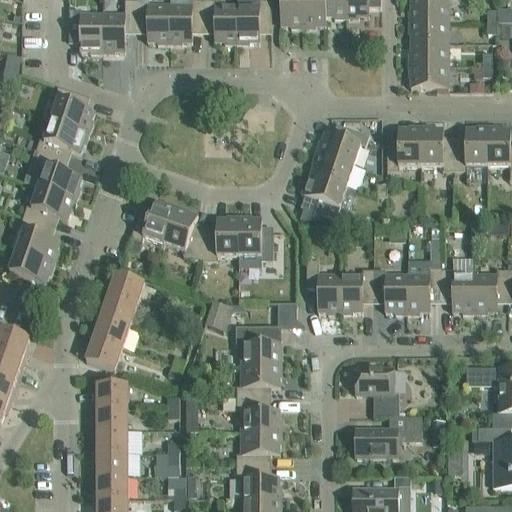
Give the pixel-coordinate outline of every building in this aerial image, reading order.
[(260,33),(272,33),(271,0),(238,0),(238,10),(238,50),(250,50),(250,48),(260,48),(260,33)] [(304,34),(303,0),(281,0),(281,32),(291,32),(291,34),(304,34)] [(325,0),(303,0),(304,34),(316,34),(316,32),(326,32),(326,22),(325,22),(325,0)] [(347,24),(347,0),(325,0),(325,22),(326,22),(335,22),(335,24),(347,24)] [(369,0),(347,0),(347,24),(359,24),(359,22),(369,22),(369,0)] [(126,33),(137,33),(137,5),(125,5),(125,19),(103,19),(103,59),(116,59),(116,57),(126,57),(126,33)] [(170,50),(171,10),(149,10),(149,5),(137,5),(137,33),(148,33),(148,48),(158,48),(158,49),(170,50)] [(193,33),(204,33),(204,5),(192,5),(192,10),(171,10),(170,50),(183,50),(183,48),(193,48),(193,33)] [(238,50),(238,10),(226,10),(226,5),(204,5),(204,33),(215,33),(215,48),(225,48),(225,50),(238,50)] [(409,15),(409,27),(449,27),(449,5),(411,5),(411,15),(409,15)] [(103,59),(103,19),(82,19),(82,14),(70,14),(69,42),(81,42),(81,57),(91,57),(91,59),(103,59)] [(488,16),(488,28),(498,28),(497,16),(488,16)] [(449,49),(449,27),(409,27),(409,40),(411,40),(411,49),(449,49)] [(498,40),(498,28),(488,28),(487,40),(498,40)] [(449,71),(449,49),(411,49),(411,58),(409,59),(409,71),(449,71)] [(483,59),(483,71),(493,71),(493,59),(483,59)] [(449,93),(449,71),(409,71),(409,83),(411,83),(411,93),(449,93)] [(493,83),(493,71),(483,71),(483,83),(493,83)] [(3,83),(2,89),(16,92),(17,86),(3,83)] [(81,111),(85,101),(58,92),(54,103),(59,105),(52,125),(90,138),(94,126),(92,126),(95,116),(81,111)] [(86,150),(90,138),(52,125),(45,146),(40,144),(36,155),(63,164),(66,154),(81,159),(84,149),(86,150)] [(320,146),(316,158),(354,171),(361,150),(366,152),(370,140),(343,131),(340,142),(325,137),(322,147),(320,146)] [(421,171),(421,131),(409,131),(409,133),(399,133),(399,144),(387,144),(387,176),(400,176),(400,171),(421,171)] [(434,131),(421,131),(421,171),(443,172),(443,176),(455,176),(455,148),(444,148),(444,133),(434,133),(434,131)] [(488,171),(488,131),(476,131),(476,133),(466,133),(466,148),(455,148),(455,176),(467,176),(467,172),(488,171)] [(501,131),(488,131),(488,171),(510,171),(510,186),(511,185),(511,157),(511,158),(511,133),(501,133),(501,131)] [(59,175),(63,164),(36,155),(32,167),(46,172),(39,192),(77,205),(81,193),(79,193),(82,183),(59,175)] [(314,170),(311,179),(347,192),(354,171),(316,158),(312,170),(314,170)] [(305,214),(301,223),(319,225),(321,219),(336,224),(340,213),(347,192),(311,179),(308,188),(306,187),(302,200),(305,201),(302,212),(301,213),(305,214)] [(388,202),(388,190),(378,190),(378,202),(388,202)] [(73,217),(77,205),(39,192),(32,212),(27,211),(23,222),(50,231),(54,221),(68,226),(71,216),(73,217)] [(165,249),(178,211),(166,207),(165,209),(156,205),(151,219),(140,216),(131,242),(143,246),(144,242),(165,249)] [(190,215),(178,211),(165,249),(185,256),(184,261),(200,266),(205,238),(194,234),(198,220),(189,217),(190,215)] [(240,262),(240,222),(227,221),(227,223),(217,223),(217,238),(205,238),(200,266),(218,266),(218,262),(240,262)] [(46,242),(50,231),(23,222),(20,233),(24,235),(17,256),(55,268),(59,257),(57,256),(61,246),(46,242)] [(252,222),(240,222),(240,262),(261,262),(261,266),(274,266),(274,238),(262,238),(262,223),(252,223),(252,222)] [(431,265),(408,265),(408,280),(408,320),(421,320),(421,318),(431,318),(431,311),(431,303),(442,303),(442,275),(442,245),(431,245),(431,265)] [(51,280),(55,268),(17,256),(10,277),(46,289),(49,280),(51,280)] [(454,275),(442,275),(442,303),(453,303),(453,311),(453,318),(463,318),(463,319),(475,319),(475,280),(475,263),(454,263),(454,275)] [(319,265),(307,265),(307,293),(318,293),(318,318),(329,318),(329,320),(341,320),(341,280),(319,280),(319,265)] [(363,280),(341,280),(341,320),(353,320),(353,318),(364,318),(364,303),(375,303),(375,275),(363,275),(363,280)] [(386,275),(375,275),(375,303),(386,303),(386,318),(396,318),(396,320),(408,320),(408,280),(386,280),(386,275)] [(497,280),(475,280),(475,319),(488,320),(488,318),(498,318),(498,303),(509,303),(509,275),(497,275),(497,280)] [(145,289),(135,285),(116,279),(112,292),(108,291),(106,300),(138,311),(145,289)] [(138,311),(106,300),(103,308),(106,309),(102,323),(130,332),(138,311)] [(202,321),(190,317),(187,328),(198,332),(202,321)] [(123,354),(130,332),(102,323),(97,336),(94,335),(91,343),(123,354)] [(195,342),(198,332),(187,328),(183,338),(195,342)] [(280,358),(280,348),(280,332),(237,332),(237,349),(242,349),(242,370),(282,370),(282,358),(280,358)] [(30,342),(1,333),(0,336),(0,356),(26,365),(29,357),(26,356),(30,342)] [(123,354),(91,343),(88,351),(91,353),(87,366),(106,373),(115,376),(123,354)] [(23,374),(26,365),(0,356),(0,380),(15,386),(20,373),(23,374)] [(176,361),(172,371),(183,375),(187,364),(176,361)] [(282,383),(282,370),(242,370),(242,392),(237,392),(237,404),(265,404),(265,393),(280,393),(280,383),(282,383)] [(180,385),(183,375),(172,371),(168,382),(180,385)] [(511,373),(467,373),(467,392),(500,392),(500,418),(493,418),(493,433),(506,433),(511,433),(511,373)] [(374,422),(390,422),(399,422),(399,399),(395,399),(395,374),(356,374),(356,400),(378,400),(378,409),(374,409),(374,422)] [(11,399),(15,386),(0,380),(0,405),(11,409),(14,400),(11,399)] [(128,390),(118,390),(98,390),(98,404),(94,404),(94,413),(128,413),(128,390)] [(180,414),(180,402),(168,403),(168,414),(180,414)] [(187,437),(199,437),(199,403),(187,403),(187,437)] [(265,415),(265,404),(237,404),(237,416),(242,416),(242,438),(282,437),(282,425),(280,425),(280,415),(265,415)] [(9,417),(11,409),(0,405),(0,429),(0,430),(5,416),(9,417)] [(128,436),(128,413),(94,413),(94,422),(98,422),(98,436),(128,436)] [(180,425),(180,414),(168,414),(168,425),(180,425)] [(413,447),(413,442),(413,422),(399,422),(390,422),(390,434),(356,434),(356,463),(398,463),(398,447),(413,447)] [(447,426),(433,426),(433,435),(447,435),(447,426)] [(511,445),(506,446),(506,434),(506,433),(493,433),(479,433),(479,447),(494,447),(494,494),(511,493),(511,445)] [(128,459),(128,436),(98,436),(98,450),(94,450),(94,459),(128,459)] [(282,450),(282,437),(242,438),(242,459),(237,459),(237,471),(265,471),(265,460),(280,460),(280,450),(282,450)] [(180,448),(168,448),(168,459),(180,459),(180,448)] [(465,455),(450,455),(450,481),(465,480),(465,455)] [(128,482),(128,459),(94,459),(94,468),(98,468),(98,482),(128,482)] [(180,482),(180,459),(168,459),(168,482),(180,482)] [(265,482),(265,471),(237,471),(237,483),(241,483),(241,505),(281,505),(281,492),(280,492),(280,482),(265,482)] [(128,505),(128,482),(98,482),(98,495),(94,495),(95,505),(128,505)] [(180,483),(180,482),(168,482),(168,504),(174,505),(186,505),(186,503),(187,493),(187,492),(187,483),(180,483)] [(410,511),(411,492),(411,482),(395,482),(395,496),(357,496),(356,511),(410,511)] [(198,492),(187,492),(187,493),(186,503),(198,503),(198,492)]
